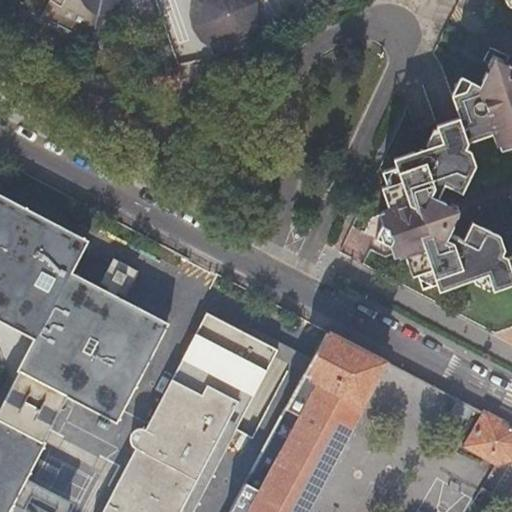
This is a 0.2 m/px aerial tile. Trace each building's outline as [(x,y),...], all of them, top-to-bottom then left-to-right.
[(51,2),(47,0),(45,0),(36,17),(42,19),(51,2)] [(47,0),(51,2),(42,19),(45,22),(49,24),(55,28),(84,45),(86,35),(89,20),(90,15),(94,16),(98,15),(102,15),(106,13),(110,11),(113,8),(115,5),(117,0),(303,0),(307,1),(310,2),(314,3),(318,2),(322,1),(323,0),(47,0)] [(186,0),(188,10),(192,18),(200,27),(207,32),(217,34),(224,35),(242,34),(241,31),(248,23),(257,0),(186,0)] [(511,0),(500,0),(503,9),(505,12),(511,10),(511,13),(511,14),(507,17),(509,24),(507,29),(509,36),(511,38),(511,0)] [(95,21),(89,20),(86,35),(92,36),(95,21)] [(49,24),(45,22),(43,25),(54,30),(55,28),(49,24)] [(511,66),(504,68),(488,61),(484,69),(485,73),(487,74),(486,76),(482,73),(473,89),(463,84),(458,93),(446,94),(452,116),(432,121),(433,124),(436,138),(422,142),(389,152),(393,167),(377,173),(387,202),(381,213),(389,217),(386,223),(378,218),(371,232),(385,239),(389,231),(394,233),(392,238),(401,243),(409,267),(413,266),(419,281),(434,276),(436,281),(468,270),(482,266),(489,282),(489,284),(511,277),(511,279),(511,246),(504,250),(497,246),(499,241),(496,228),(466,213),(457,230),(442,222),(446,215),(443,213),(444,210),(449,210),(451,209),(453,203),(452,200),(450,198),(448,196),(446,196),(444,196),(442,197),(439,198),(437,197),(439,193),(430,189),(438,173),(455,182),(467,160),(463,148),(458,146),(460,141),(487,132),(490,139),(511,150),(511,66)] [(458,93),(463,84),(453,79),(446,94),(458,93)] [(421,140),(422,142),(436,138),(433,124),(429,125),(421,140)] [(0,511),(8,511),(69,396),(116,421),(168,323),(71,272),(88,240),(0,193),(0,511)] [(342,249),(357,256),(366,237),(351,230),(342,249)] [(129,287),(141,274),(122,257),(110,271),(129,287)] [(484,283),(489,282),(482,266),(468,270),(470,275),(484,283)] [(192,511),(279,348),(208,311),(147,428),(144,427),(142,427),(140,427),(138,427),(134,430),(132,433),(130,438),(131,441),(132,444),(136,448),(102,511),(192,511)] [(302,511),(384,360),(326,330),(285,405),(301,414),(260,492),(244,483),(228,511),(302,511)] [(511,458),(511,427),(484,413),(465,446),(507,468),(511,458)]
